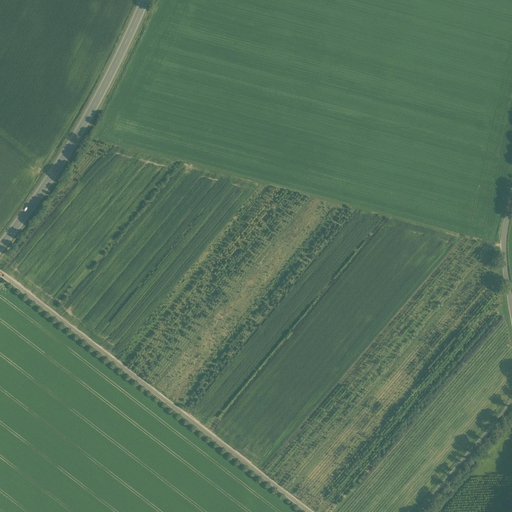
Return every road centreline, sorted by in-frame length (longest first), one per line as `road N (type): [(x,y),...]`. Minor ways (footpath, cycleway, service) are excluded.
road 1 (unclassified): [(318,511),(0,268)]
road 2 (secondary): [(143,0),(68,148),(0,245)]
road 3 (unclassified): [(511,400),(417,511)]
